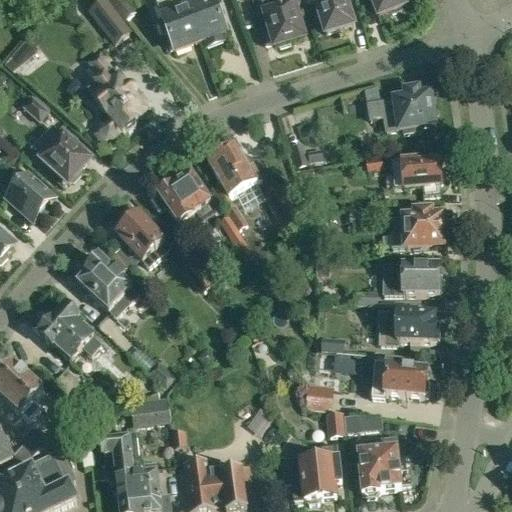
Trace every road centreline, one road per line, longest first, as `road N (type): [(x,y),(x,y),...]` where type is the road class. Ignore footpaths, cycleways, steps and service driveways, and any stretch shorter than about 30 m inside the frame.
road 1 (residential): [(0,315),(168,142),(469,35)]
road 2 (residential): [(469,421),(487,207),(469,35)]
